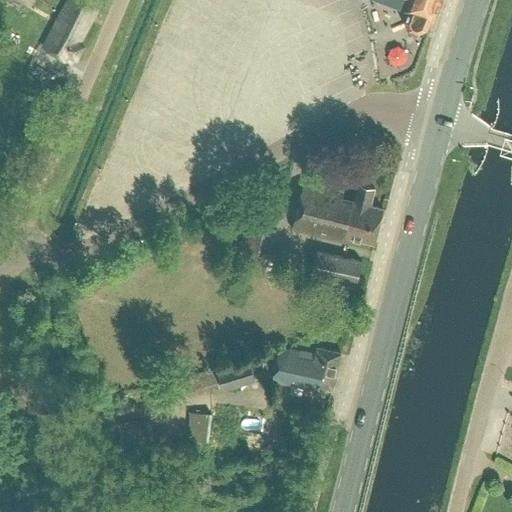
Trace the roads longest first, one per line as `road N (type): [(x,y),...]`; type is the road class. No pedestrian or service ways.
road 1 (tertiary): [(12,273),(82,247),(356,109),(373,103),(437,117)]
road 2 (primary): [(338,511),(437,117)]
road 3 (unclassified): [(12,273),(121,0)]
road 4 (unclassified): [(456,511),(511,298)]
road 5 (primary): [(437,117),(470,0)]
